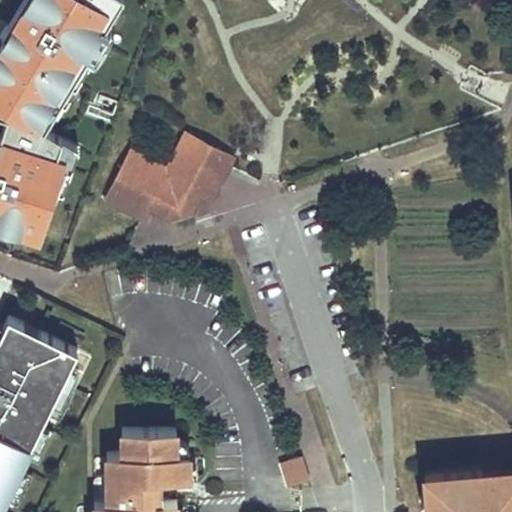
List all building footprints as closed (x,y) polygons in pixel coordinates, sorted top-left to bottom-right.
[(104,21),(64,0),(23,0),(0,43),(0,107),(45,131),(104,21)] [(130,157),(109,198),(145,216),(148,210),(168,219),(192,214),(202,193),(212,198),(229,165),(233,156),(185,132),(168,166),(164,174),(130,157)] [(68,161),(0,135),(0,221),(39,236),(68,161)] [(130,157),(164,174),(168,166),(134,149),(130,157)] [(106,204),(141,222),(145,216),(109,198),(106,204)] [(0,511),(4,511),(5,511),(0,508),(0,498),(2,495),(8,483),(17,488),(25,469),(17,465),(23,452),(29,440),(38,444),(47,425),(38,421),(43,409),(49,397),(59,402),(67,383),(58,379),(67,362),(75,345),(37,326),(32,335),(17,328),(22,319),(6,312),(1,322),(0,323),(0,511)] [(67,383),(76,366),(67,362),(58,379),(67,383)] [(67,383),(59,402),(49,397),(43,409),(57,416),(72,385),(67,383)] [(47,425),(38,444),(29,440),(23,452),(37,459),(51,428),(47,425)] [(173,511),(174,497),(157,497),(157,475),(185,475),(186,449),(173,449),(173,425),(119,425),(119,449),(106,450),(106,473),(98,472),(95,474),(93,476),(92,479),(92,511),(173,511)] [(302,457),(279,463),(285,488),(308,482),(302,457)] [(480,465),(425,470),(428,511),(511,511),(511,469),(482,472),(480,465)] [(17,488),(8,483),(2,495),(16,502),(30,471),(25,469),(17,488)]
